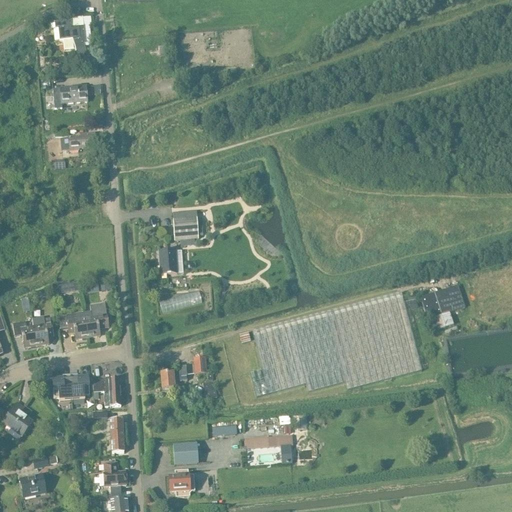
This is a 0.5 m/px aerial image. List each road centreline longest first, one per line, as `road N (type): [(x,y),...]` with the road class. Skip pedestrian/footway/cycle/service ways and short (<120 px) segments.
road 1 (unclassified): [(126,354),(95,0)]
road 2 (unclassified): [(137,511),(126,354)]
road 3 (unclassified): [(0,385),(39,366),(126,354)]
